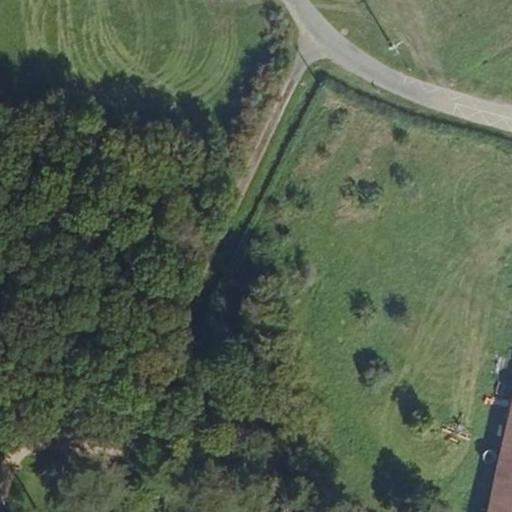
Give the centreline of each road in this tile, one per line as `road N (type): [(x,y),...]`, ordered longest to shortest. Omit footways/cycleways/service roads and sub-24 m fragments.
road 1 (unknown): [(81,511),(112,415),(326,34)]
road 2 (tertiary): [(293,0),(361,64),(511,118)]
